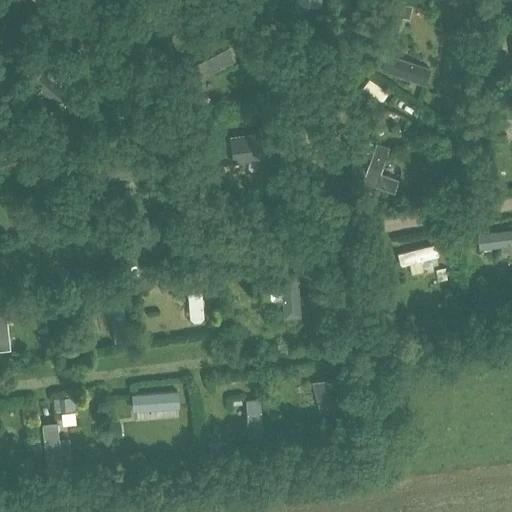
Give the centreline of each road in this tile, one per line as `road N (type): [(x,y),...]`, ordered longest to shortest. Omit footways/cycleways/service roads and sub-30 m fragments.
road 1 (track): [(0,258),(312,229)]
road 2 (track): [(452,210),(455,57),(465,0)]
road 3 (residential): [(312,229),(511,201)]
